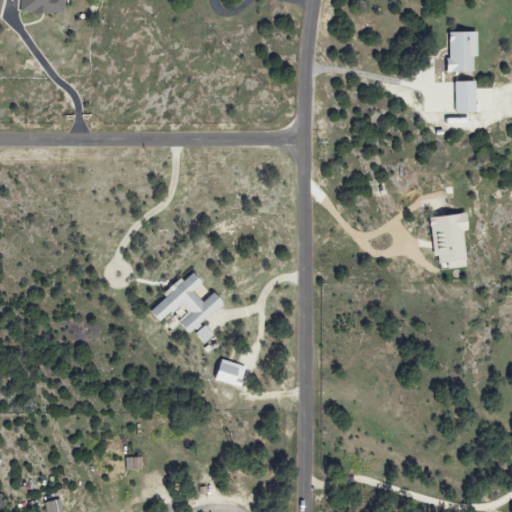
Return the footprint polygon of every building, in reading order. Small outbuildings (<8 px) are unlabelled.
[(20,0),(21,14),(66,14),(66,0),(20,0)] [(471,72),(470,57),(474,57),(473,32),(445,33),(446,60),(441,60),(441,73),(471,72)] [(450,82),(451,113),(474,113),(473,82),(450,82)] [(463,267),(459,231),(464,231),(462,213),(426,217),(431,264),(443,263),(444,269),(463,267)] [(191,333),(226,304),(217,292),(205,302),(194,290),(204,282),(194,270),(164,296),(166,299),(153,310),(162,322),(183,305),(190,313),(181,321),(191,333)] [(214,336),(206,326),(196,334),(204,344),(214,336)] [(217,380),(241,388),(248,367),(223,360),(217,380)] [(143,457),(127,458),(127,470),(143,469),(143,457)] [(47,511),(59,511),(58,501),(46,503),(47,511)]
